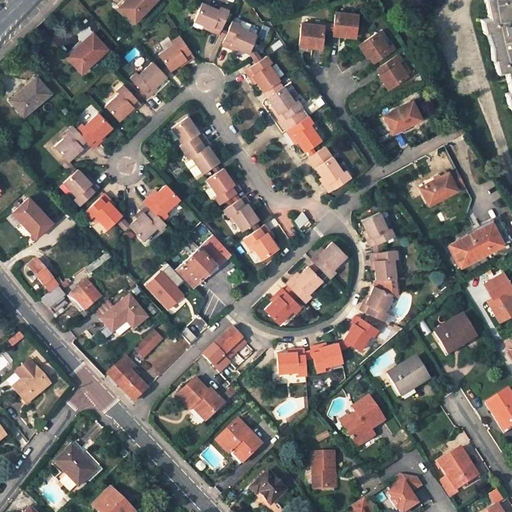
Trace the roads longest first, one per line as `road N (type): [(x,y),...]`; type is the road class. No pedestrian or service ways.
road 1 (residential): [(330,217),(308,204),(274,201),(205,101),(204,82),(130,146),(127,165)]
road 2 (residential): [(330,217),(355,258),(351,290),(336,314),(288,334),(262,329),(238,311)]
road 3 (residential): [(126,420),(238,311)]
road 4 (tertiary): [(92,387),(0,279)]
road 5 (residential): [(92,387),(0,494)]
road 6 (residential): [(238,311),(330,217)]
road 7 (tertiary): [(212,511),(126,420)]
road 8 (residential): [(320,73),(385,179)]
